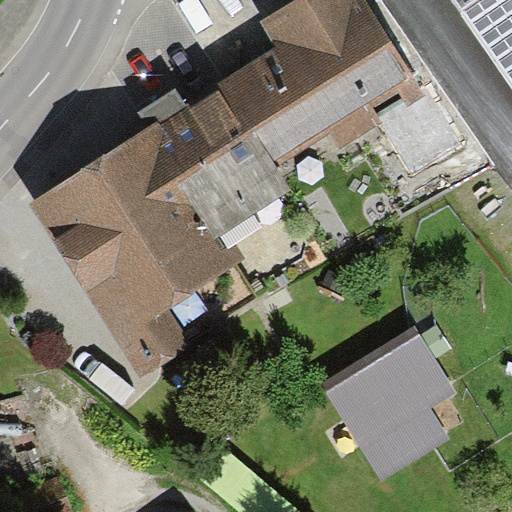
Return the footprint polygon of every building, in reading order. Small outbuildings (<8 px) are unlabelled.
[(281,45),(30,204),(142,378),(262,296),(241,265),(248,261),(239,246),(267,227),(258,214),(297,191),(280,162),(299,151),(302,156),(334,136),(344,151),(388,123),(384,118),(405,103),(409,108),(431,95),(369,0),(307,0),(267,26),(281,45)] [(511,0),(457,0),(511,80),(511,0)] [(452,402),(418,343),(339,385),(386,468),(425,446),(414,423),(452,402)] [(37,389),(0,399),(0,492),(61,476),(37,389)] [(300,511),(204,435),(177,467),(235,511),(300,511)]
